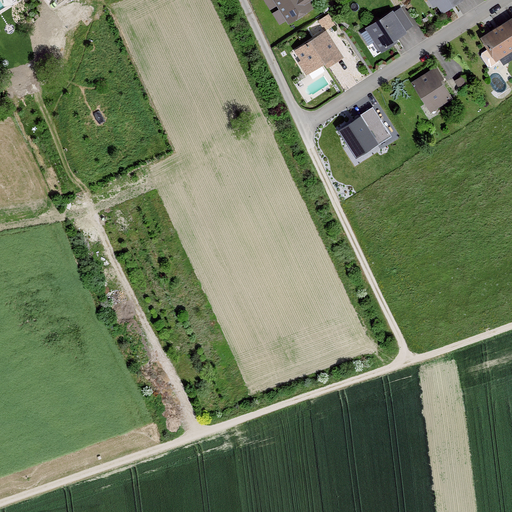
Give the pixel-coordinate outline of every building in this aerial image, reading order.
[(309,0),(274,0),(288,21),(313,5),(309,0)] [(437,0),(446,13),(467,0),(437,0)] [(393,9),(366,26),(381,51),(389,46),(386,42),(406,30),(393,9)] [(318,20),(324,29),(326,28),(334,23),(329,13),(318,20)] [(511,20),(485,38),(501,63),(511,55),(511,20)] [(324,29),(293,49),(308,73),(341,53),(326,28),(324,29)] [(436,68),(415,82),(435,113),(456,99),(436,68)] [(467,75),(457,81),(463,91),(473,84),(467,75)] [(390,133),(372,106),(338,128),(355,155),(390,133)]
